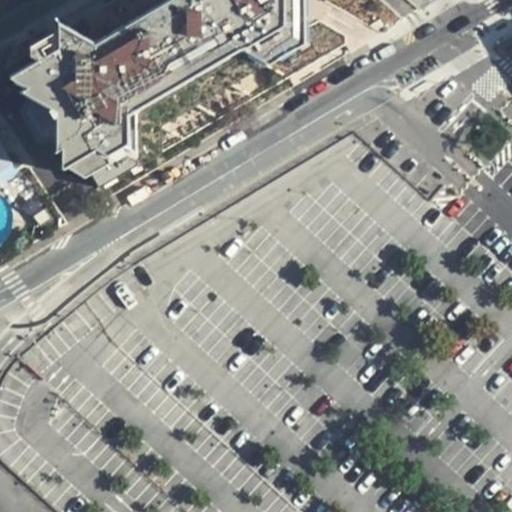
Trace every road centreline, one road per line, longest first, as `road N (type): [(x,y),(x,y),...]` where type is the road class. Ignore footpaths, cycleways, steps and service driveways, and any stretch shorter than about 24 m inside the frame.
road 1 (unclassified): [(501,0),(134,228)]
road 2 (unclassified): [(0,354),(134,228)]
road 3 (unclassified): [(134,228),(0,286)]
